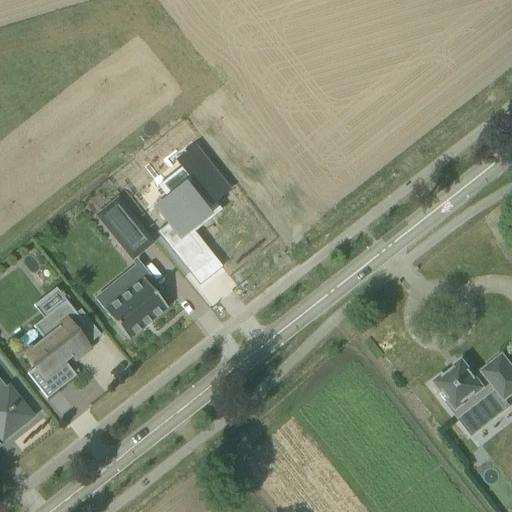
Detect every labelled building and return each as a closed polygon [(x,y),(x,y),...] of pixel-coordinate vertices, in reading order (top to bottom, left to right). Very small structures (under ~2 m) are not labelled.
[(190,181),(155,208),(169,226),(158,235),(183,268),(202,253),(187,233),(217,210),(211,203),(228,190),(194,148),(176,162),(190,181)] [(273,229),(308,207),(286,174),(252,197),(273,229)] [(259,176),(248,185),(253,192),(265,184),(259,176)] [(152,243),(117,200),(96,217),(131,260),(152,243)] [(167,310),(156,296),(161,291),(142,268),(133,275),(130,272),(112,286),(121,297),(103,311),(116,327),(113,329),(123,340),(125,338),(128,341),(167,310)] [(75,314),(71,308),(65,301),(61,304),(59,306),(43,319),(32,327),(43,340),(41,341),(24,355),(34,368),(27,375),(42,394),(46,399),(72,379),(75,377),(64,363),(71,358),(73,357),(75,360),(80,357),(83,354),(89,350),(86,346),(75,332),(84,325),(83,324),(75,314)] [(481,372),(482,373),(474,379),(461,363),(435,383),(448,400),(444,403),(457,421),(494,391),(504,403),(511,396),(511,370),(502,356),(481,372)] [(0,439),(2,441),(31,418),(29,415),(8,388),(6,389),(0,381),(0,439)]
